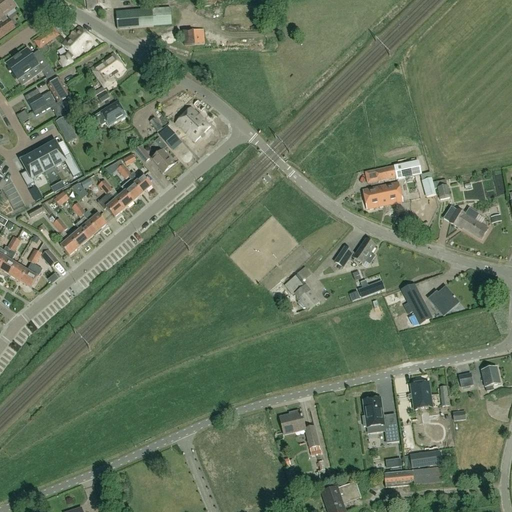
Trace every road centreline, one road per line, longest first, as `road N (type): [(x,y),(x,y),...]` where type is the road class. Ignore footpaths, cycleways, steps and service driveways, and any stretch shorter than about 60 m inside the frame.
road 1 (unclassified): [(1,511),(253,407),(511,348)]
road 2 (unclassified): [(511,273),(358,222),(246,131)]
road 3 (residential): [(19,321),(246,131)]
road 4 (unclassified): [(246,131),(55,3)]
road 5 (track): [(372,501),(503,490)]
